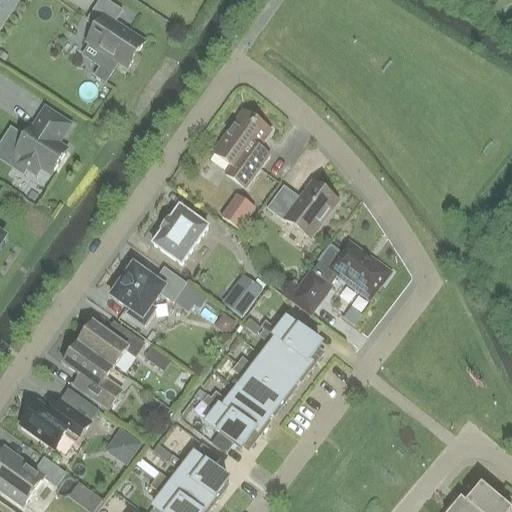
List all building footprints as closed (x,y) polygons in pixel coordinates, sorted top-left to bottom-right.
[(0,0),(0,37),(24,0),(0,0)] [(103,0),(102,0),(87,23),(97,30),(87,44),(107,58),(97,74),(108,82),(119,65),(128,71),(145,44),(115,25),(123,13),(103,0)] [(70,127),(46,112),(34,131),(32,130),(17,154),(26,159),(21,166),(36,176),(41,169),(52,177),(68,153),(58,146),(70,127)] [(259,150),(271,133),(244,114),(214,156),(231,168),(226,176),(247,191),(270,158),(259,150)] [(339,204),(313,185),(301,201),(284,188),(268,211),(286,225),(287,223),(311,241),(339,204)] [(240,233),(256,212),(246,205),(237,216),(229,211),(222,220),(240,233)] [(209,230),(181,210),(171,224),(170,223),(163,233),(164,234),(154,248),(182,267),(209,230)] [(343,256),(331,247),(319,263),(320,264),(313,273),(312,273),(290,302),(312,318),(333,289),(332,287),(339,278),(370,300),(380,287),(382,288),(392,274),(378,264),(377,266),(350,246),(343,256)] [(174,306),(175,305),(183,310),(184,308),(191,313),(201,298),(187,288),(188,286),(165,270),(156,283),(134,268),(112,299),(131,312),(128,316),(144,328),(156,312),(152,309),(161,297),(174,306)] [(262,291),(248,280),(228,307),(243,318),(262,291)] [(352,310),(345,319),(354,326),(362,317),(352,310)] [(225,317),(217,328),(229,337),(237,325),(225,317)] [(261,330),(264,332),(312,369),(322,357),(317,353),(321,348),(287,321),(278,333),(266,323),(261,330)] [(252,323),(246,331),(258,340),(259,338),(264,332),(261,330),(252,323)] [(109,337),(93,326),(79,346),(114,372),(128,352),(136,358),(143,347),(116,328),(109,337)] [(312,369),(264,332),(259,338),(272,348),(264,359),(297,385),(301,379),(303,381),(312,369)] [(107,382),(114,372),(79,346),(64,367),(92,387),(86,396),(108,413),(122,393),(107,382)] [(161,357),(151,350),(144,361),(154,368),(161,357)] [(297,385),(264,359),(255,370),(243,360),(238,366),(286,403),(295,391),(293,390),(297,385)] [(286,403),(238,366),(233,373),(246,382),(237,393),(271,419),(275,414),(277,415),(286,403)] [(201,392),(196,398),(203,404),(208,398),(201,392)] [(271,419),(237,393),(229,404),(216,394),(211,401),(260,438),(269,426),(267,424),(271,419)] [(260,438),(211,401),(208,398),(203,404),(216,414),(207,426),(241,452),(245,446),(250,450),(260,438)] [(61,419),(38,403),(21,428),(55,452),(66,437),(77,445),(92,424),(69,408),(61,419)] [(162,407),(155,416),(165,422),(171,413),(162,407)] [(121,432),(106,452),(126,467),(141,447),(121,432)] [(169,465),(182,475),(217,502),(226,490),(224,489),(229,483),(213,470),(220,460),(203,447),(186,468),(174,459),(169,465)] [(4,452),(0,457),(0,490),(25,508),(44,480),(56,489),(66,475),(45,460),(35,474),(4,452)] [(217,502),(182,475),(173,485),(161,476),(156,482),(194,511),(209,511),(213,507),(211,506),(214,501),(216,503),(217,502)] [(194,511),(156,482),(151,488),(163,498),(154,509),(157,511),(194,511)] [(94,511),(99,511),(108,500),(84,483),(74,497),(94,511)] [(462,500),(461,501),(474,511),(511,511),(483,488),(468,505),(462,500)] [(474,511),(461,501),(451,511),(474,511)]
